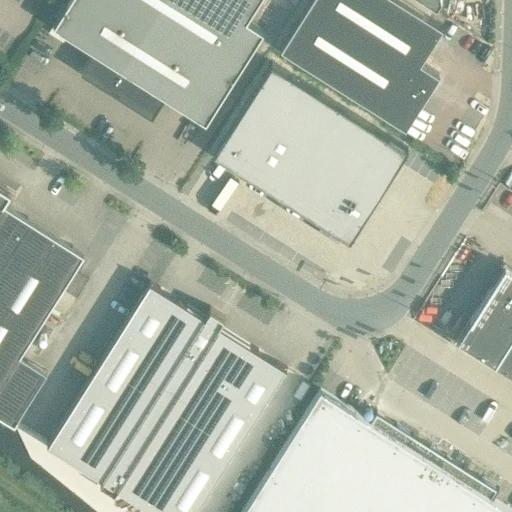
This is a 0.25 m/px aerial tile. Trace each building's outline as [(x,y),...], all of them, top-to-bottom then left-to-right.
[(68,0),(53,25),(94,50),(81,70),(152,115),(165,95),(205,121),(263,29),(246,19),(257,0),(68,0)] [(310,0),(280,48),(404,126),(405,125),(437,74),(438,74),(439,73),(421,61),(443,26),(401,0),(310,0)] [(426,0),(439,8),(440,8),(437,6),(440,0),(426,0)] [(231,126),(214,153),(283,196),(349,239),(350,239),(408,147),(387,134),(272,61),(231,126)] [(4,202),(11,192),(0,184),(0,412),(14,422),(18,416),(17,415),(14,420),(0,410),(0,384),(84,252),(4,202)] [(511,269),(505,265),(470,320),(458,339),(495,363),(495,362),(511,372),(511,269)] [(219,323),(223,317),(223,318),(225,315),(210,306),(209,308),(209,309),(205,315),(150,280),(149,281),(149,282),(48,441),(47,442),(157,511),(193,511),(285,367),(286,368),(287,366),(219,323)] [(376,409),(370,419),(320,388),(241,511),(511,511),(511,509),(492,497),(495,494),(499,487),(376,409)]
